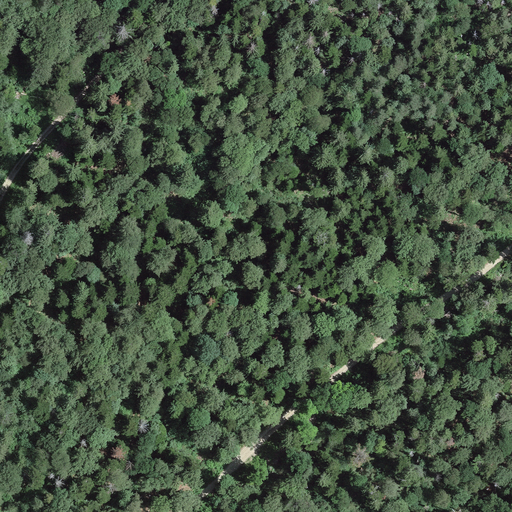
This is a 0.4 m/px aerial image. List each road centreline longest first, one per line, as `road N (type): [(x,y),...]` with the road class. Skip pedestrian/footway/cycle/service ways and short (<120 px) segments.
road 1 (track): [(178,511),(511,230)]
road 2 (track): [(0,203),(12,176),(134,38),(155,0)]
